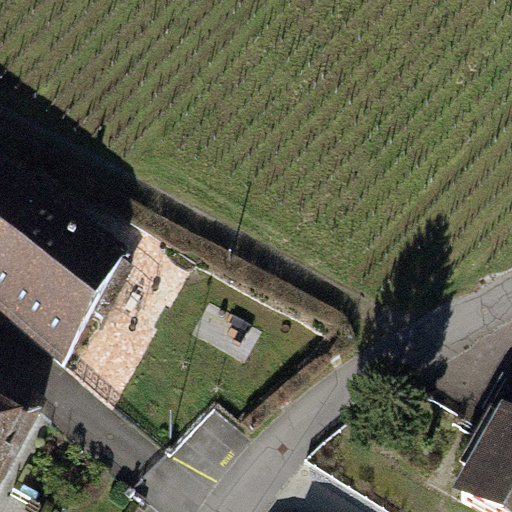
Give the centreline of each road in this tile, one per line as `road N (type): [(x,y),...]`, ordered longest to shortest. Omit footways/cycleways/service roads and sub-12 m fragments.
road 1 (track): [(399,331),(0,117)]
road 2 (residential): [(238,511),(326,363),(511,280)]
